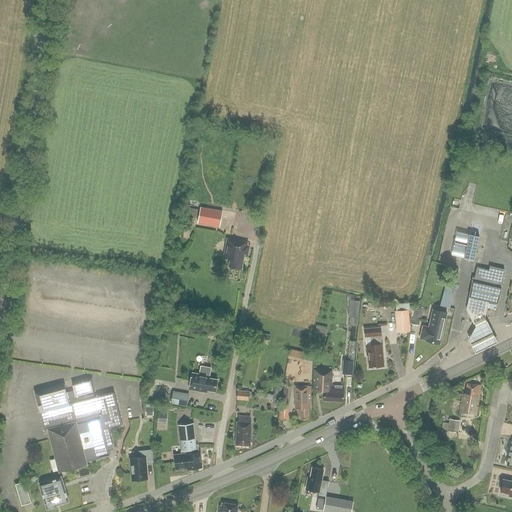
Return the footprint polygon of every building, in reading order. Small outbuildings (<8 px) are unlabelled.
[(220,227),(223,211),(201,207),(198,223),(220,227)] [(197,218),(198,210),(191,209),(190,217),(197,218)] [(474,260),(479,237),(457,232),(452,255),(474,260)] [(246,257),(248,245),(245,245),(246,242),(225,239),(222,258),(229,259),(228,267),(240,269),(243,256),(246,257)] [(497,302),(505,269),(490,266),(489,270),(477,267),(475,277),(472,277),(471,282),(473,282),(470,296),(471,296),(468,306),(475,319),(484,314),(488,300),(497,302)] [(443,304),(452,307),(458,283),(449,281),(443,304)] [(422,308),(414,307),(412,325),(419,326),(422,308)] [(410,331),(409,310),(395,311),(397,332),(410,331)] [(447,314),(433,310),(429,328),(423,327),(420,339),(440,344),(447,314)] [(481,319),(471,324),(472,327),(466,341),(473,355),(494,344),(481,319)] [(188,329),(168,324),(167,330),(187,335),(188,329)] [(327,327),(315,324),(314,332),(325,334),(327,327)] [(381,344),(381,336),(382,336),(381,327),(364,329),(365,337),(367,355),(368,355),(369,367),(384,366),(382,344),(381,344)] [(222,330),(210,328),(209,335),(218,337),(217,340),(220,341),(222,330)] [(268,345),(270,335),(256,332),(254,340),(251,339),(249,345),(259,347),(260,343),(268,345)] [(303,362),(310,364),(312,354),(298,351),(296,357),(303,359),(303,362)] [(193,372),(190,390),(208,393),(208,391),(217,392),(219,379),(211,377),(211,375),(212,368),(200,366),(199,373),(193,372)] [(343,402),(344,386),(332,386),(332,370),(314,369),(313,391),(324,391),(324,401),(343,402)] [(115,392),(95,397),(93,392),(96,391),(92,378),(72,383),(75,392),(67,394),(65,384),(35,392),(45,430),(48,429),(59,472),(87,465),(86,459),(110,453),(104,429),(123,424),(115,392)] [(476,417),(481,386),(467,384),(465,394),(462,394),(459,414),(476,417)] [(312,409),(311,386),(294,387),(295,409),(298,409),(298,417),(300,417),(300,420),(309,419),(309,409),(312,409)] [(290,404),(292,388),(283,387),(280,403),(290,404)] [(240,389),(240,399),(252,400),(252,390),(240,389)] [(187,407),(189,394),(173,391),(171,404),(187,407)] [(292,406),(282,406),(282,418),(291,419),(292,406)] [(159,410),(158,422),(167,422),(167,410),(159,410)] [(250,423),(250,417),(239,416),(238,422),(237,422),(236,444),(236,445),(250,446),(251,423),(250,423)] [(448,432),(458,433),(460,421),(450,419),(449,423),(448,431),(448,432)] [(196,445),(193,424),(178,425),(182,454),(174,454),(175,470),(201,467),(200,458),(201,458),(201,452),(197,453),(196,445)] [(131,481),(148,479),(147,464),(153,464),(152,450),(138,451),(139,457),(129,458),(131,481)] [(308,478),(306,489),(319,492),(319,495),(326,497),(329,481),(321,480),(323,473),(320,473),(321,469),(313,468),(311,478),(308,478)] [(47,509),(57,506),(57,505),(69,502),(61,477),(39,483),(47,509)] [(511,481),(504,479),(501,492),(510,494),(509,497),(511,497),(511,481)] [(22,506),(31,503),(25,482),(15,484),(22,506)] [(351,511),(353,502),(326,497),(323,511),(330,511),(351,511)] [(237,511),(238,505),(223,503),(222,506),(220,505),(218,511),(237,511)]
